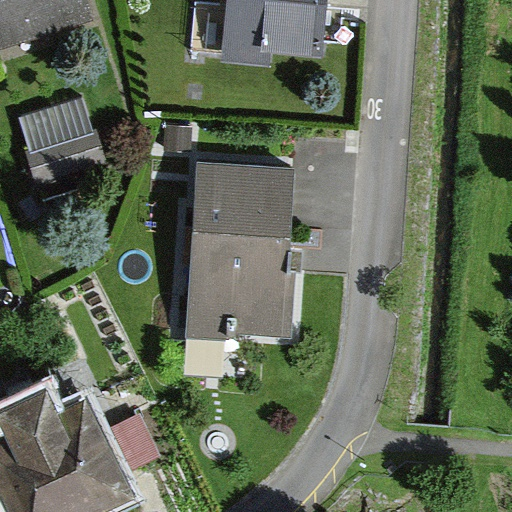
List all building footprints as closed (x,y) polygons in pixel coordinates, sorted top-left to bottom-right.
[(88,0),(0,0),(0,42),(93,14),(88,0)] [(237,0),(235,41),(321,47),(323,0),(237,0)] [(90,97),(23,117),(42,177),(109,157),(90,97)] [(302,171),(201,165),(192,332),(294,337),(302,171)] [(0,511),(108,511),(132,501),(84,402),(67,410),(49,373),(0,397),(0,409),(7,424),(0,426),(0,511)] [(139,470),(165,460),(148,418),(122,429),(139,470)]
